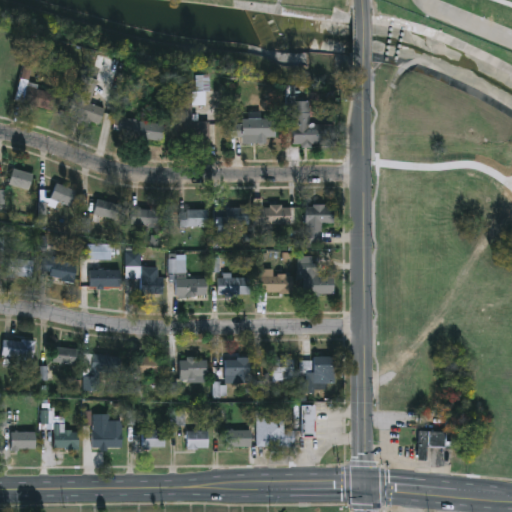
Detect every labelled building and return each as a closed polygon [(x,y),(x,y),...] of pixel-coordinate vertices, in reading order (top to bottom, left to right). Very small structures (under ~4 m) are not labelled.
[(0,52),(6,53),(4,81),(12,82),(10,98),(0,97),(0,52)] [(68,114),(81,73),(98,78),(90,103),(105,107),(100,124),(68,114)] [(209,119),(210,141),(177,142),(176,89),(195,89),(195,74),(206,74),(207,104),(193,104),(193,120),(209,119)] [(23,101),(29,82),(56,91),(49,111),(23,101)] [(293,143),(294,100),(310,100),(309,123),(334,123),(334,143),(293,143)] [(162,141),(118,135),(121,117),(165,123),(162,141)] [(242,142),(242,136),(230,136),(230,117),(275,117),(275,142),(242,142)] [(30,189),(9,185),(13,167),(34,171),(30,189)] [(78,184),(70,206),(51,199),(59,177),(78,184)] [(94,214),(97,198),(120,202),(117,218),(94,214)] [(335,203),(335,222),(323,222),(323,241),(306,241),(306,203),(335,203)] [(291,223),(273,223),(273,231),(257,231),(257,205),(291,205),(291,223)] [(226,207),(248,207),(248,226),(217,226),(217,217),(226,217),(226,207)] [(160,208),(160,227),(130,227),(130,208),(160,208)] [(179,226),(179,208),(207,208),(207,226),(179,226)] [(140,293),(139,266),(128,266),(128,251),(140,250),(141,267),(159,266),(159,275),(163,275),(164,293),(140,293)] [(34,275),(6,275),(6,255),(34,255),(34,275)] [(334,293),(300,293),(300,255),(318,255),(318,274),(334,274),(334,293)] [(77,262),(74,280),(48,277),(50,258),(77,262)] [(292,291),(262,291),(262,268),(275,268),(275,273),(292,273),(292,291)] [(121,285),(89,285),(89,269),(121,269),(121,285)] [(187,277),(206,277),(207,295),(176,295),(176,272),(187,272),(187,277)] [(218,274),(250,274),(250,293),(218,293),(218,274)] [(34,338),(34,356),(2,356),(2,338),(34,338)] [(76,362),(55,360),(56,344),(78,347),(76,362)] [(119,370),(100,369),(99,388),(83,387),(84,373),(88,374),(89,352),(120,354),(119,370)] [(163,354),(163,372),(135,372),(135,354),(163,354)] [(315,390),(301,390),(301,361),(313,361),(312,355),(335,354),(335,381),(315,381),(315,390)] [(251,355),(251,380),(226,380),(226,355),(251,355)] [(207,379),(179,379),(179,356),(207,356),(207,379)] [(270,376),(270,356),(294,356),(294,376),(270,376)] [(300,435),(300,403),(314,403),(314,435),(300,435)] [(281,417),(281,445),(256,445),(256,409),(273,409),(273,417),(281,417)] [(122,446),(92,446),(92,419),(109,419),(109,428),(122,428),(122,446)] [(64,421),(64,429),(78,429),(78,447),(53,447),(53,421),(64,421)] [(165,427),(165,446),(141,446),(141,427),(165,427)] [(251,427),(251,445),(226,445),(226,427),(251,427)] [(186,446),(186,428),(208,428),(208,446),(186,446)] [(36,429),(36,448),(10,448),(10,429),(36,429)] [(444,431),(444,446),(426,446),(426,460),(417,460),(418,430),(444,431)]
